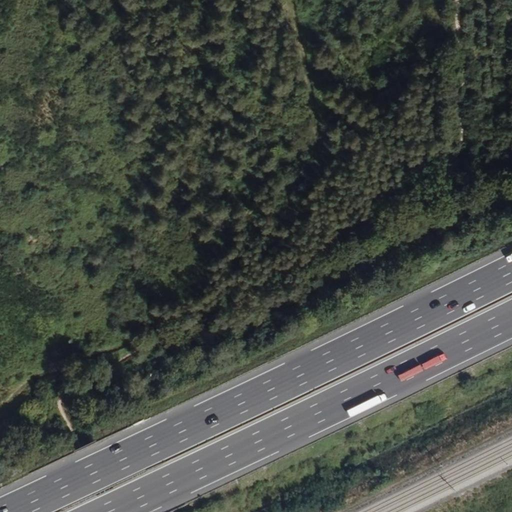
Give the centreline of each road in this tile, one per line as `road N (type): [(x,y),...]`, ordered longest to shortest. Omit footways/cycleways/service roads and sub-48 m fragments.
road 1 (track): [(461,0),(462,132),(438,198),(362,253),(130,349),(68,383),(63,404),(113,511)]
road 2 (motorway): [(511,271),(8,511)]
road 3 (motorway): [(110,511),(511,319)]
